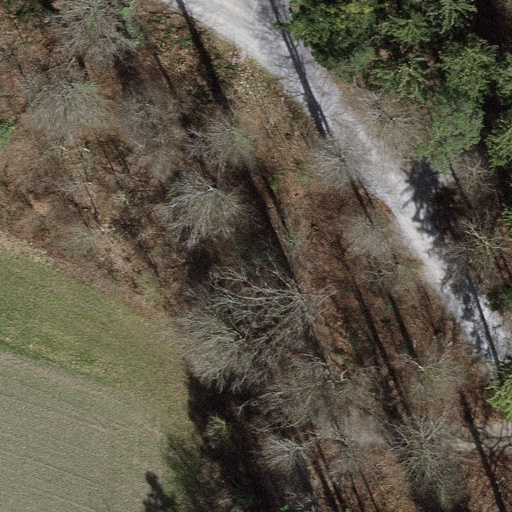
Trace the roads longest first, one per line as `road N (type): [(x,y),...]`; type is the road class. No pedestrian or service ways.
road 1 (track): [(271,44),(392,190),(511,374)]
road 2 (track): [(511,433),(474,445),(349,430),(214,384)]
road 3 (track): [(392,190),(511,159)]
